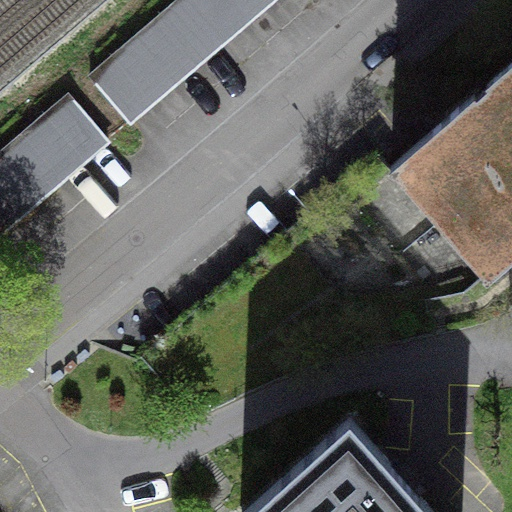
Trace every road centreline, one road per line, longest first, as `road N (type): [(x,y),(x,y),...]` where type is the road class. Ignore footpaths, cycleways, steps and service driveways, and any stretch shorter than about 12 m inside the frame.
road 1 (residential): [(0,366),(427,0)]
road 2 (unknown): [(0,411),(50,437),(107,452),(158,448),(376,350),(496,341)]
